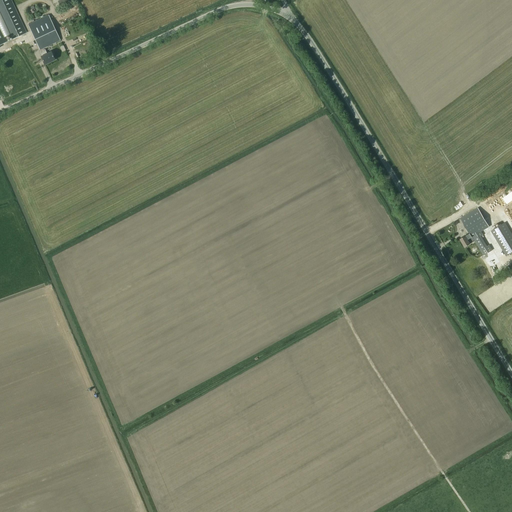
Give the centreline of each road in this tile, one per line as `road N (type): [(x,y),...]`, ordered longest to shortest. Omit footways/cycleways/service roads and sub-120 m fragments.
road 1 (unclassified): [(511,376),(294,19)]
road 2 (unclassified): [(0,112),(220,9),(250,4),(294,19)]
